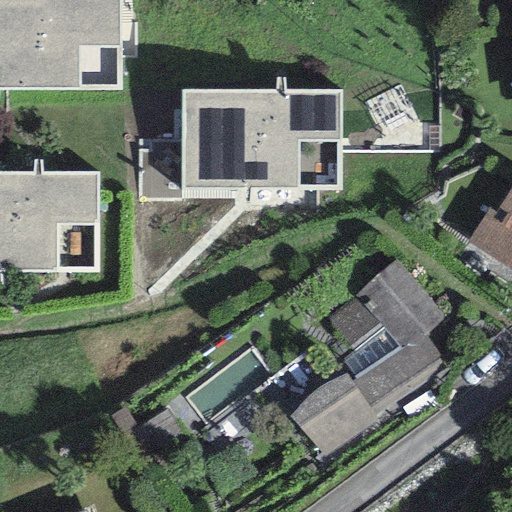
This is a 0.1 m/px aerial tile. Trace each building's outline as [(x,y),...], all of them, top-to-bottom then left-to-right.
[(118,0),(0,0),(0,88),(118,89),(118,0)] [(336,92),(181,93),(182,189),(337,188),(336,92)] [(96,175),(0,173),(0,269),(95,271),(96,175)] [(511,186),(495,213),(488,209),(466,243),(511,272),(511,186)] [(445,318),(394,260),(329,318),(356,350),(344,362),(355,377),(350,380),(347,375),(336,378),(320,386),(307,394),(296,406),(288,415),(322,459),(381,421),(377,415),(447,367),(425,334),(445,318)]
